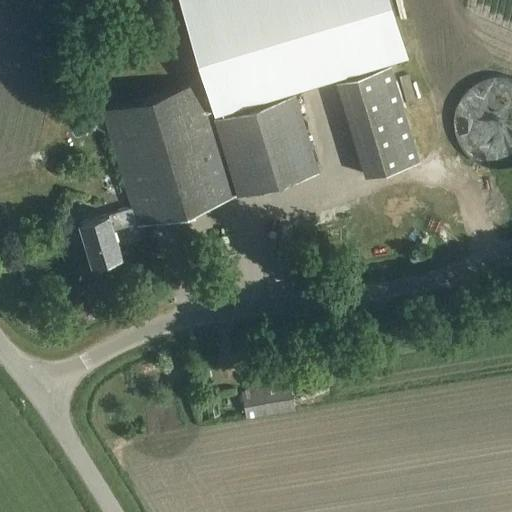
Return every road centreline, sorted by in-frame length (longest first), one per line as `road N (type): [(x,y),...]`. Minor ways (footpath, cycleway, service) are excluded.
road 1 (unclassified): [(38,391),(162,326),(392,289),(511,252)]
road 2 (unclassified): [(112,511),(38,391)]
